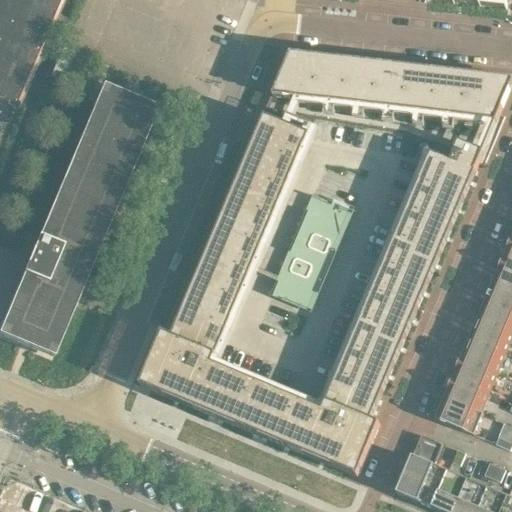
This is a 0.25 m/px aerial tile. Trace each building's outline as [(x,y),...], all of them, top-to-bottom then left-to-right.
[(64,0),(0,0),(0,103),(2,104),(9,107),(17,111),(20,103),(62,4),(64,0)] [(91,58),(64,46),(51,76),(58,79),(78,88),(91,58)] [(291,55),(277,88),(279,89),(284,91),(283,99),(496,124),(510,91),(503,88),(504,80),(291,55)] [(125,96),(102,86),(94,104),(38,238),(35,237),(35,238),(32,244),(35,245),(30,256),(22,276),(27,278),(4,333),(50,352),(89,260),(94,262),(157,109),(134,100),(136,95),(127,91),(125,96)] [(162,335),(140,388),(143,389),(357,480),(380,426),(371,423),(389,380),(382,377),(387,367),(393,370),(400,353),(394,350),(398,339),(405,342),(412,325),(405,322),(410,312),(416,315),(424,297),(417,294),(421,284),(428,287),(435,269),(429,267),(433,256),(440,259),(447,242),(440,239),(445,229),(451,231),(459,214),(452,211),(456,201),(463,204),(470,186),(464,184),(468,173),(475,176),(484,154),(458,143),(455,151),(435,143),(333,386),(224,340),(297,167),(310,137),(264,118),(263,121),(270,123),(265,134),(259,131),(256,137),(240,175),(247,178),(242,188),(236,186),(217,231),(223,233),(219,244),(213,241),(194,286),(200,289),(196,299),(189,296),(171,339),(165,336),(162,335)] [(351,212),(311,196),(270,294),(310,311),(351,212)] [(511,239),(506,253),(504,257),(503,259),(511,263),(511,239)] [(511,263),(503,259),(497,272),(498,273),(496,277),(495,277),(494,279),(511,286),(511,263)] [(511,286),(494,279),(489,292),(490,293),(488,297),(487,297),(486,299),(511,309),(511,286)] [(511,309),(486,299),(480,313),(481,313),(479,318),(478,317),(478,319),(511,333),(511,309)] [(511,340),(511,333),(478,319),(469,339),(506,354),(511,340)] [(506,354),(469,339),(464,353),(462,358),(462,357),(461,359),(498,374),(506,354)] [(498,374),(461,359),(455,373),(456,373),(454,377),(453,377),(453,379),(490,394),(498,374)] [(490,394),(453,379),(447,393),(446,397),(445,397),(444,398),(481,414),(481,413),(490,394)] [(481,414),(444,398),(435,420),(475,437),(484,414),(481,413),(481,414)] [(418,447),(439,456),(444,445),(422,436),(418,447)] [(511,449),(511,443),(500,438),(496,446),(511,452),(511,449)] [(439,456),(418,447),(413,458),(435,467),(439,456)] [(466,454),(458,451),(453,463),(461,467),(466,454)] [(435,467),(413,458),(398,495),(434,510),(449,473),(435,467)] [(493,480),(498,468),(490,464),(485,477),(493,480)] [(506,471),(498,468),(493,480),(501,484),(506,471)] [(449,473),(434,510),(439,511),(455,511),(469,481),(449,473)] [(469,481),(455,511),(479,511),(489,490),(469,481)] [(489,490),(479,511),(502,511),(509,498),(489,490)] [(511,511),(511,499),(509,498),(502,511),(511,511)]
